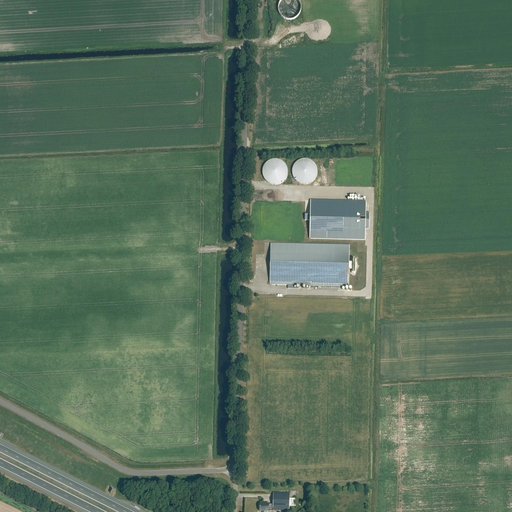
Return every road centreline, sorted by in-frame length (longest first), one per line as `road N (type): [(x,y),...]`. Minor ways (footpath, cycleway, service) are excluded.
road 1 (unclassified): [(230,470),(247,0)]
road 2 (unclassified): [(0,401),(129,472),(230,470)]
road 3 (motorway): [(126,511),(0,446)]
